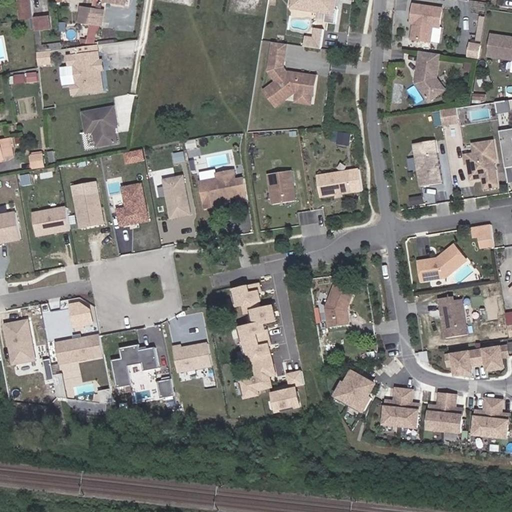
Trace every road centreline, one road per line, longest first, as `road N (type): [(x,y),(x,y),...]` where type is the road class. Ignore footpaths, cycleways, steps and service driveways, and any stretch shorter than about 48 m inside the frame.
road 1 (residential): [(392,230),(413,368),(437,381),(511,386)]
road 2 (residential): [(381,0),(376,121),(392,230)]
road 3 (residential): [(108,282),(116,320),(173,308),(164,263),(106,274)]
road 4 (residential): [(227,278),(342,253),(392,230)]
road 5 (residential): [(392,230),(511,218)]
